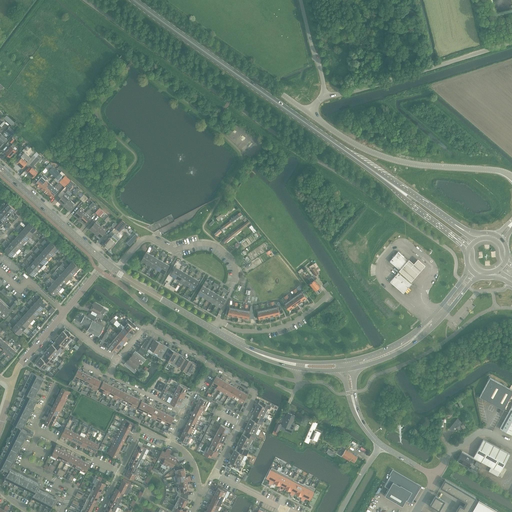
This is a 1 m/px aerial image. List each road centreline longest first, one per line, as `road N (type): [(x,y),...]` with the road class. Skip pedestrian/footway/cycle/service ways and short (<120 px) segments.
road 1 (primary): [(383,178),(131,0)]
road 2 (unclassified): [(511,177),(386,158),(303,109)]
road 3 (residential): [(216,322),(234,271),(215,246),(176,250),(144,239),(113,269)]
road 4 (unclassified): [(324,95),(511,42)]
road 5 (unclassified): [(303,109),(149,0)]
road 6 (tertiary): [(351,369),(419,339),(477,275)]
road 7 (tertiary): [(469,268),(409,336),(345,361)]
road 8 (residential): [(214,474),(255,393),(210,364)]
road 9 (tertiary): [(104,263),(0,168)]
road 10 (residential): [(216,322),(271,330),(326,296)]
